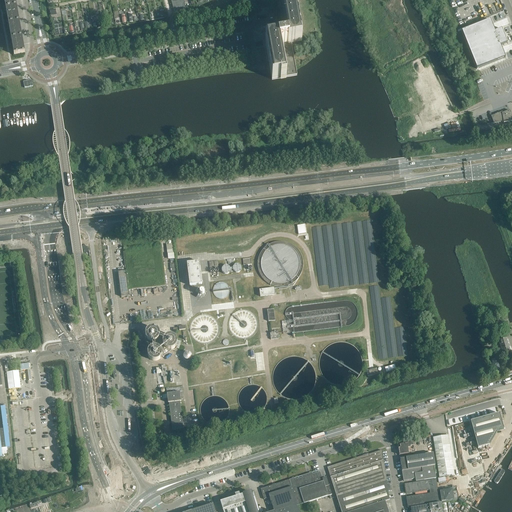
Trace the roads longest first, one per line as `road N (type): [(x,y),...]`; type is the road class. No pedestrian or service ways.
road 1 (primary): [(511,151),(36,208)]
road 2 (primary): [(45,224),(511,165)]
road 3 (tertiary): [(33,226),(49,311),(74,362),(90,451),(109,500)]
road 4 (tertiary): [(119,497),(92,429),(79,350),(56,301),(45,224)]
road 5 (tertiary): [(258,456),(511,380)]
road 6 (unclassified): [(382,438),(161,511)]
road 7 (tertiary): [(258,456),(119,497)]
road 8 (residential): [(56,60),(174,38)]
